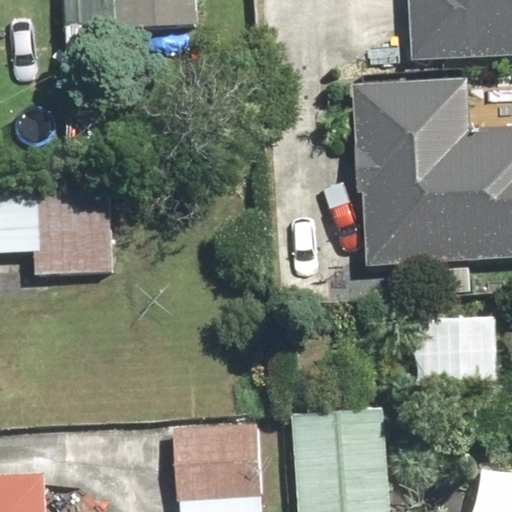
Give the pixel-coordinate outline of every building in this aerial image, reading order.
[(76,0),(77,51),(124,51),(124,31),(206,31),(206,0),(76,0)] [(511,0),(418,0),(420,49),(511,47),(511,0)] [(476,87),(372,86),(370,274),(511,274),(511,129),(476,130),(476,87)] [(0,261),(57,262),(58,194),(0,193),(0,261)] [(509,324),(438,316),(429,395),(500,403),(509,324)] [(402,511),(399,416),(308,418),(310,511),(402,511)] [(271,511),(268,425),(188,428),(191,511),(271,511)] [(0,511),(61,511),(60,482),(0,486),(0,511)]
